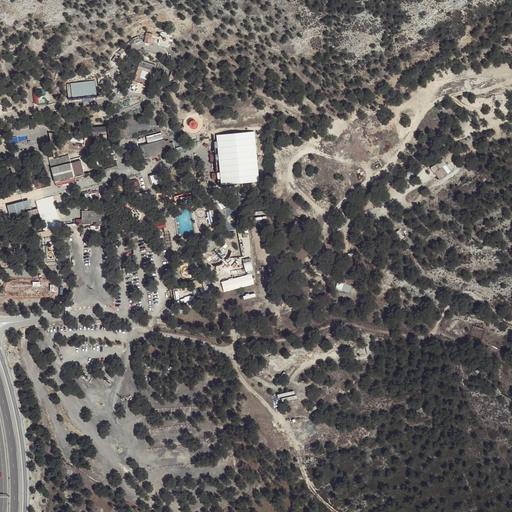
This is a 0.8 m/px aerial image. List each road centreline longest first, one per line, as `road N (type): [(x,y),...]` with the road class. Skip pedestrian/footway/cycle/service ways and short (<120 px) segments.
road 1 (track): [(133,327),(230,355),(233,345),(352,325),(418,344),(463,291),(511,322)]
road 2 (track): [(330,218),(342,198),(395,164),(424,107),(511,85)]
road 3 (trunk): [(24,511),(23,450),(4,367)]
road 4 (trunk): [(13,511),(0,390)]
